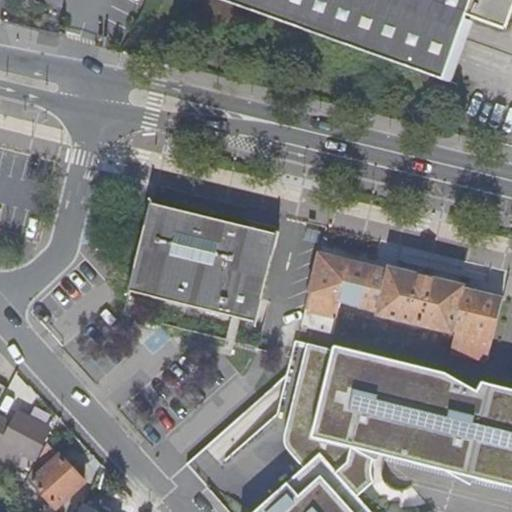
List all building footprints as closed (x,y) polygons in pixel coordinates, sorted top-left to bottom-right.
[(239,0),(441,72),(465,7),(498,19),(505,0),(239,0)] [(278,235),(150,204),(128,291),(256,324),(278,235)] [(318,254),(299,326),(332,333),(339,303),(452,332),(449,351),(484,361),(499,299),(464,290),(462,289),(390,271),(386,272),(318,254)] [(511,391),(481,384),(477,393),(445,375),(334,347),(333,351),(308,345),(289,423),(299,425),(297,436),(374,456),(511,489),(511,391)] [(0,419),(0,461),(18,471),(25,457),(32,461),(47,431),(15,414),(9,424),(0,419)] [(374,456),(297,436),(293,456),(304,468),(254,511),(372,511),(367,506),(380,494),(374,486),(371,479),(372,468),(374,456)] [(57,458),(29,483),(53,509),(81,484),(57,458)] [(135,511),(137,509),(125,501),(118,511),(135,511)]
